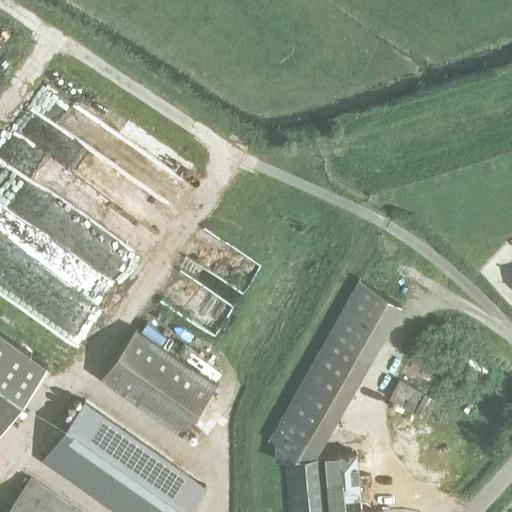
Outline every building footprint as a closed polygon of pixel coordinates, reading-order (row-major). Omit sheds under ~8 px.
[(360,280),(328,336),(370,359),(401,303),(360,280)] [(105,376),(183,432),(217,384),(213,380),(220,368),(188,346),(179,358),(138,329),(105,376)] [(0,430),(47,364),(0,331),(0,430)] [(285,460),(289,511),(361,511),(356,453),(315,457),(370,359),(328,336),(269,440),(276,444),(276,461),(285,460)] [(399,379),(389,398),(424,417),(434,398),(399,379)] [(42,462),(112,511),(187,511),(206,486),(84,402),(42,462)] [(112,511),(42,462),(6,511),(112,511)]
